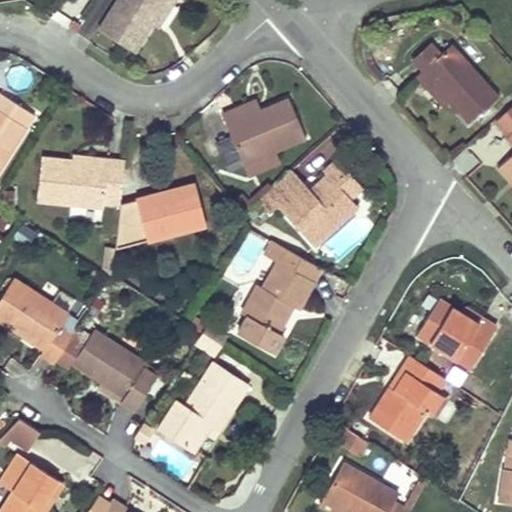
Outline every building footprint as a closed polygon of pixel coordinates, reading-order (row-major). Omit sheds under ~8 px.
[(136,52),(154,24),(168,0),(118,0),(100,30),(136,52)] [(168,0),(154,24),(159,28),(176,0),(168,0)] [(412,62),(422,73),(440,57),(429,45),(412,62)] [(440,57),(422,73),(415,79),(426,91),(428,90),(433,85),(448,102),(468,125),(498,98),(452,46),(440,57)] [(433,85),(428,90),(443,107),(448,102),(433,85)] [(0,166),(32,118),(0,96),(0,166)] [(237,107),(222,114),(231,133),(238,152),(244,164),(274,151),(305,138),(288,99),(261,110),(242,118),(237,107)] [(257,99),(237,107),(242,118),(261,110),(257,99)] [(511,144),(511,155),(496,169),(511,186),(511,132),(506,138),(511,144)] [(104,159),(71,156),(70,163),(103,165),(104,159)] [(293,171),(246,214),(257,226),(279,206),(316,247),(360,208),(353,200),(365,189),(351,173),(338,158),(324,172),(327,176),(316,186),(319,191),(315,195),(311,191),(293,171)] [(103,165),(70,163),(40,160),(35,203),(101,211),(103,203),(118,205),(123,162),(104,159),(103,165)] [(196,185),(118,205),(113,249),(206,226),(196,185)] [(316,186),(311,191),(315,195),(319,191),(316,186)] [(274,355),(284,338),(277,334),(292,307),(297,310),(320,269),(270,241),(262,255),(276,263),(260,290),(255,287),(240,314),(247,318),(237,335),(274,355)] [(0,298),(0,327),(20,340),(23,335),(43,349),(39,354),(36,359),(50,368),(69,338),(56,329),(64,316),(11,282),(0,298)] [(479,328),(462,317),(439,303),(419,336),(472,370),(497,330),(482,322),(479,328)] [(466,311),(462,317),(479,328),(482,322),(466,311)] [(68,366),(97,385),(119,399),(116,404),(129,413),(151,379),(139,371),(142,366),(89,332),(68,366)] [(221,347),(200,333),(193,344),(213,358),(221,347)] [(23,335),(20,340),(39,354),(43,349),(23,335)] [(411,358),(428,369),(433,362),(416,351),(411,358)] [(447,381),(410,357),(401,372),(405,375),(393,393),(389,390),(370,419),(407,443),(426,415),(430,417),(432,414),(440,400),(443,396),(439,394),(447,381)] [(189,453),(200,436),(206,427),(215,432),(243,389),(208,365),(180,408),(172,403),(154,430),(189,453)] [(478,368),(471,379),(487,389),(494,379),(478,368)] [(116,404),(119,399),(97,385),(93,391),(115,405),(116,404)] [(440,400),(432,414),(438,417),(446,404),(440,400)] [(25,453),(37,435),(34,433),(15,421),(0,436),(0,447),(3,450),(7,442),(25,453)] [(340,442),(348,429),(336,421),(328,434),(340,442)] [(206,427),(200,436),(209,441),(215,432),(206,427)] [(369,443),(348,429),(340,442),(361,456),(369,443)] [(12,456),(0,475),(0,489),(7,494),(0,504),(0,511),(39,511),(57,485),(12,456)] [(345,511),(408,511),(402,508),(392,503),(397,494),(341,464),(322,499),(345,511)] [(511,471),(510,471),(505,470),(500,504),(511,505),(511,471)] [(420,475),(402,508),(408,511),(409,511),(427,480),(420,475)] [(345,511),(322,499),(318,506),(329,511),(345,511)] [(117,511),(119,510),(106,501),(98,511),(117,511)]
